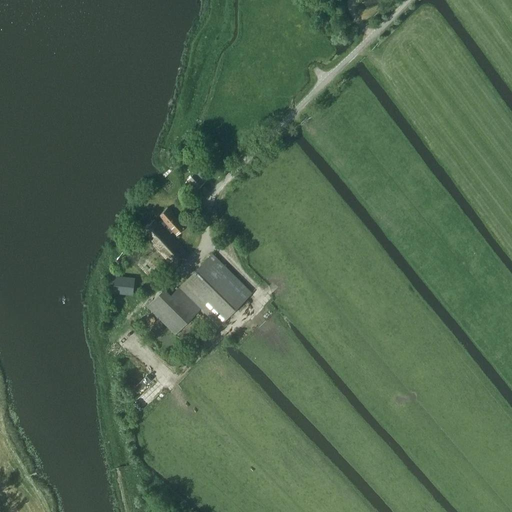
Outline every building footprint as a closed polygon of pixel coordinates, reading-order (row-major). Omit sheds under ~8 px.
[(207,163),(188,179),(196,188),(215,172),(207,163)] [(173,231),(176,235),(185,227),(167,207),(158,216),(161,220),(157,223),(162,228),(167,224),(173,231)] [(162,228),(157,223),(154,219),(142,230),(154,243),(152,245),(173,267),(188,254),(170,234),(173,231),(167,224),(162,228)] [(218,325),(251,292),(211,253),(170,295),(163,288),(146,305),(175,334),(200,308),(218,325)] [(116,277),(114,291),(125,292),(125,288),(132,289),(133,279),(116,277)]
